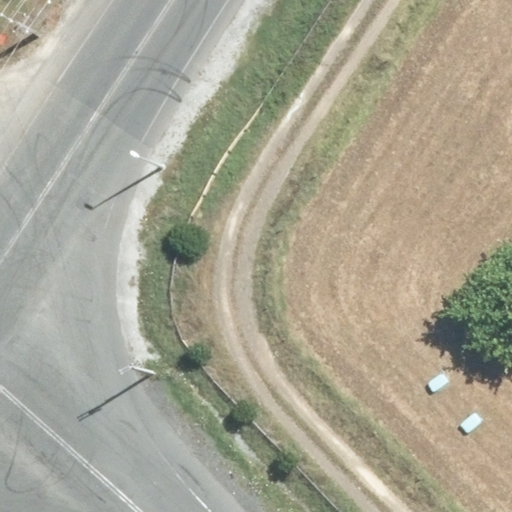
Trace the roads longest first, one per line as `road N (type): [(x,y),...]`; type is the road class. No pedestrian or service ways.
road 1 (track): [(403,511),(274,379),(237,328),(229,280),(236,233),(386,0)]
road 2 (secondary): [(174,0),(0,258)]
road 3 (secondary): [(0,381),(126,511)]
